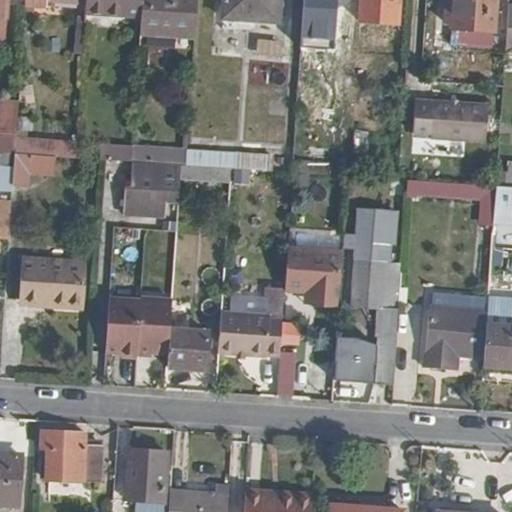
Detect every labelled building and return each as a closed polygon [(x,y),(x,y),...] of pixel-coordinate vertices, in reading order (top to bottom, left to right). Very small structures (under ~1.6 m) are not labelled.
[(0,0),(0,33),(11,34),(12,0),(0,0)] [(91,0),(30,0),(29,10),(50,12),(51,7),(91,10),(91,0)] [(147,14),(147,0),(91,0),(91,10),(147,14)] [(202,34),(204,0),(147,0),(147,14),(145,30),(202,34)] [(286,16),(286,0),(230,0),(229,14),(286,16)] [(406,20),(407,0),(369,0),(368,18),(406,20)] [(502,27),(503,0),(455,0),(454,19),(462,19),(462,25),(502,27)] [(493,138),(496,101),(422,96),(420,130),(438,131),(438,134),(493,138)] [(0,149),(20,151),(21,134),(23,105),(7,104),(5,134),(0,134),(0,139),(0,149)] [(81,155),(82,138),(21,134),(20,151),(36,152),(81,155)] [(194,162),(195,148),(138,143),(137,159),(142,159),(188,162),(194,162)] [(298,169),(299,154),(195,148),(194,162),(212,164),(238,165),(298,169)] [(34,188),(36,152),(20,151),(19,163),(18,187),(34,188)] [(185,199),(188,162),(142,159),(141,183),(133,183),(131,210),(173,214),(173,199),(185,199)] [(18,187),(19,163),(3,162),(1,188),(18,188),(18,187)] [(237,179),(238,165),(212,164),(211,177),(237,179)] [(490,182),(491,166),(480,166),(479,181),(490,182)] [(423,194),(423,177),(416,177),(415,193),(423,194)] [(395,332),(400,258),(393,257),(394,238),(398,238),(400,217),(363,214),(356,302),(381,303),(379,331),(383,332),(380,361),(361,360),(363,328),(359,328),(359,334),(343,333),(339,378),(392,381),(395,332)] [(345,296),(349,251),(293,248),(290,280),(321,282),(320,295),(345,296)] [(91,307),(93,261),(27,257),(24,297),(58,299),(58,305),(91,307)] [(286,351),(290,284),(278,283),(275,312),(273,350),(286,351)] [(143,353),(147,295),(115,293),(112,344),(127,345),(127,354),(143,356),(143,353)] [(176,325),(178,296),(148,293),(147,295),(143,353),(159,354),(160,345),(175,346),(176,325)] [(494,352),(496,322),(497,307),(436,303),(432,363),(456,365),(457,350),(494,352)] [(273,350),(275,312),(227,308),(224,350),(272,354),(273,350)] [(511,364),(511,323),(496,322),(494,352),(493,363),(511,364)] [(213,367),(216,328),(176,325),(175,346),(173,364),(213,367)] [(402,382),(405,333),(395,332),(392,381),(402,382)] [(301,390),(302,359),(285,357),(283,389),(301,390)] [(103,481),(105,440),(88,440),(88,431),(44,428),(43,444),(48,445),(47,476),(103,481)] [(170,502),(174,450),(135,447),(132,500),(170,502)] [(0,503),(23,505),(27,454),(0,452),(0,503)] [(317,511),(318,499),(280,496),(280,491),(252,489),(250,511),(317,511)] [(232,511),(234,492),(177,490),(175,511),(232,511)] [(411,511),(412,507),(339,502),(338,511),(411,511)]
